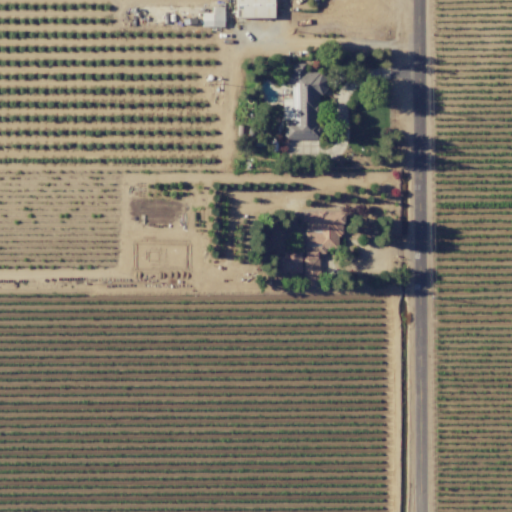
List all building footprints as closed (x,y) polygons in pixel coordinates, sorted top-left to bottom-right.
[(234,0),(235,17),(273,17),(272,0),(234,0)] [(222,26),(223,6),(211,6),(211,12),(201,12),(201,26),(222,26)] [(318,138),(318,93),(326,93),(326,72),(303,72),(303,63),(290,63),(290,72),(284,72),(285,84),(290,84),(290,100),(290,120),(282,120),(283,139),(318,138)] [(319,285),(318,247),(336,247),(336,235),(340,235),(340,210),(302,211),(304,286),(319,285)] [(300,251),(275,252),(276,273),(300,272),(300,251)]
